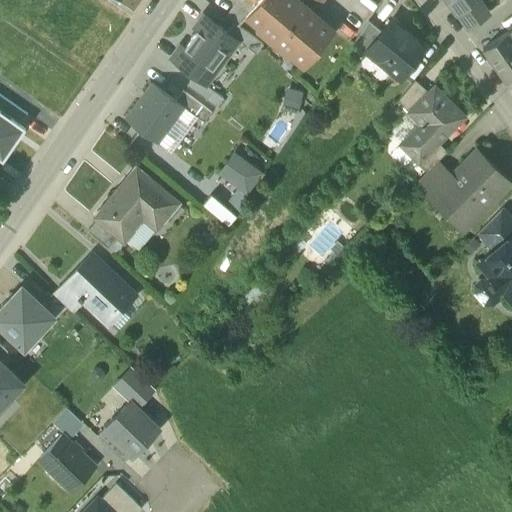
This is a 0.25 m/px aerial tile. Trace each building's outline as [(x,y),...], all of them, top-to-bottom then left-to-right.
[(258,1),(256,0),(238,0),(236,3),(227,17),(237,25),(253,6),(258,1)] [(332,31),(294,0),(258,0),(258,1),(253,6),(245,16),(303,65),(332,31)] [(446,0),(468,29),(484,17),(471,0),(446,0)] [(205,16),(172,61),(195,78),(205,85),(238,41),(228,34),(205,16)] [(425,47),(392,20),(382,33),(370,48),(371,49),(389,63),(385,67),(400,79),(425,47)] [(382,33),(368,22),(353,45),(365,55),(371,49),(370,48),(382,33)] [(235,24),(228,34),(238,41),(256,55),(263,45),(235,24)] [(511,38),(507,32),(482,49),(505,82),(511,76),(511,38)] [(205,85),(195,78),(188,87),(216,108),(222,99),(205,85)] [(415,81),(397,101),(408,112),(428,92),(415,81)] [(152,85),(127,118),(165,147),(169,149),(194,116),(175,102),(152,85)] [(428,92),(408,112),(421,124),(400,144),(419,163),(439,143),(465,116),(434,86),(428,92)] [(183,92),(175,102),(194,116),(203,124),(211,113),(183,92)] [(0,110),(20,125),(27,115),(0,95),(0,110)] [(0,160),(2,162),(25,129),(20,125),(0,110),(0,160)] [(439,143),(419,163),(427,171),(437,162),(447,151),(439,143)] [(229,149),(215,173),(248,193),(262,169),(229,149)] [(507,185),(474,152),(451,176),(429,198),(430,200),(434,196),(465,225),(460,230),(462,231),(507,185)] [(427,171),(415,184),(429,198),(451,176),(437,162),(427,171)] [(179,202),(136,167),(94,217),(96,219),(118,237),(123,242),(145,215),(159,226),(179,202)] [(511,220),(501,208),(478,232),(494,251),(511,235),(511,220)] [(118,237),(96,219),(86,231),(108,249),(118,237)] [(511,235),(494,251),(480,263),(489,273),(489,280),(498,291),(505,292),(511,300),(511,235)] [(135,294),(92,253),(65,282),(64,282),(82,299),(82,300),(107,324),(135,294)] [(296,263),(310,275),(318,266),(304,254),(296,263)] [(82,299),(64,282),(53,293),(71,311),(82,300),(82,299)] [(237,299),(253,311),(265,296),(249,284),(237,299)] [(0,310),(0,323),(24,346),(52,315),(22,287),(0,310)] [(0,404),(21,382),(0,362),(0,404)] [(129,402),(135,408),(154,388),(132,367),(113,387),(129,402)] [(129,402),(105,428),(134,455),(158,429),(135,408),(129,402)] [(53,423),(70,439),(84,425),(66,408),(53,423)] [(61,479),(72,490),(93,467),(60,436),(40,458),(49,467),(46,470),(59,481),(61,479)] [(99,501),(110,511),(137,511),(142,508),(117,483),(99,501)] [(110,511),(99,501),(97,499),(84,511),(110,511)]
